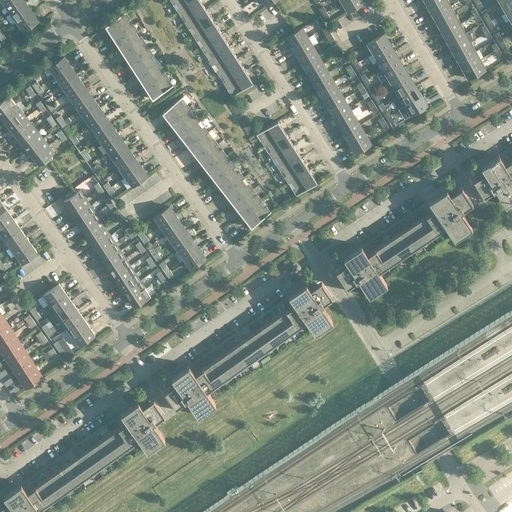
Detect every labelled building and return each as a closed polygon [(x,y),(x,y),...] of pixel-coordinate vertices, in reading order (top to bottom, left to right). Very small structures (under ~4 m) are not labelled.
[(26,2),(24,0),(11,0),(5,5),(11,13),(26,2)] [(193,0),(170,0),(173,5),(176,3),(179,8),(177,10),(177,11),(193,0)] [(206,9),(199,0),(193,0),(177,11),(181,17),(183,15),(187,20),(184,22),(185,23),(206,9)] [(364,1),(362,0),(344,0),(341,3),(346,12),(364,1)] [(451,5),(447,0),(439,0),(428,6),(433,15),(451,5)] [(511,6),(511,0),(500,0),(500,1),(505,11),(511,6)] [(32,11),(26,2),(11,13),(17,21),(32,11)] [(456,14),(451,5),(433,15),(438,24),(456,14)] [(214,21),(206,9),(185,23),(189,29),(191,27),(195,33),(192,34),(193,35),(214,21)] [(38,19),(32,11),(17,21),(23,30),(38,19)] [(130,18),(126,12),(105,25),(113,38),(134,24),(131,25),(128,20),(130,18)] [(461,23),(456,14),(438,24),(443,33),(461,23)] [(221,33),(214,21),(193,35),(197,41),(199,39),(202,45),(200,46),(200,47),(221,33)] [(466,32),(461,23),(443,33),(448,42),(466,32)] [(138,30),(134,24),(113,38),(121,50),(142,36),(141,36),(139,37),(136,32),(138,30)] [(308,37),(302,27),(286,37),(292,46),(308,37)] [(471,41),(466,32),(448,42),(453,51),(471,41)] [(229,45),(221,33),(200,47),(204,53),(207,51),(210,57),(208,58),(208,59),(229,45)] [(389,43),(383,34),(366,44),(372,53),(389,43)] [(146,43),(142,36),(121,50),(129,62),(150,49),(149,48),(147,49),(143,44),(146,43)] [(313,45),(308,37),(292,46),(297,55),(313,45)] [(476,50),(471,41),(453,51),(458,60),(476,50)] [(394,51),(389,43),(372,53),(377,62),(394,51)] [(237,58),(229,45),(208,59),(212,65),(215,64),(218,69),(216,70),(216,71),(237,58)] [(318,54),(313,45),(297,55),(302,64),(318,54)] [(154,55),(150,49),(129,62),(136,74),(157,61),(157,60),(155,62),(151,56),(154,55)] [(481,59),(476,50),(458,60),(463,69),(481,59)] [(400,60),(394,51),(377,62),(382,71),(400,60)] [(323,63),(318,54),(302,64),(307,72),(323,63)] [(49,67),(55,76),(70,65),(64,57),(49,67)] [(245,70),(237,58),(216,71),(220,77),(222,76),(226,81),(223,83),(224,83),(245,70)] [(486,68),(481,59),(463,69),(463,70),(463,69),(468,78),(486,68)] [(405,69),(400,60),(382,71),(387,79),(405,69)] [(161,67),(157,61),(136,74),(144,86),(165,73),(165,72),(162,74),(159,68),(161,67)] [(329,72),(323,63),(307,72),(313,81),(329,72)] [(76,74),(70,65),(55,76),(61,84),(76,74)] [(410,78),(405,69),(387,79),(393,88),(410,78)] [(253,82),(245,70),(224,83),(228,90),(230,88),(234,94),(232,95),(232,96),(253,82)] [(334,80),(329,72),(313,81),(318,90),(334,80)] [(169,79),(165,73),(144,86),(152,99),(173,85),(170,86),(167,81),(169,79)] [(82,82),(76,74),(61,84),(67,93),(82,82)] [(415,86),(410,78),(393,88),(398,97),(415,86)] [(339,89),(334,80),(318,90),(323,99),(339,89)] [(88,90),(82,82),(67,93),(73,101),(88,90)] [(421,95),(415,86),(398,97),(403,106),(421,95)] [(344,98),(339,89),(323,99),(328,108),(344,98)] [(94,99),(88,90),(73,101),(79,109),(94,99)] [(0,102),(0,114),(15,102),(9,95),(0,102)] [(426,104),(421,95),(403,106),(398,109),(404,118),(426,104)] [(162,112),(171,124),(191,109),(186,103),(184,105),(180,99),(182,98),(182,97),(162,112)] [(350,107),(344,98),(328,108),(334,117),(350,107)] [(100,107),(94,99),(79,109),(84,118),(100,107)] [(21,109),(15,102),(0,114),(0,115),(5,122),(21,109)] [(106,115),(100,107),(84,118),(90,126),(106,115)] [(355,116),(350,107),(334,117),(339,125),(355,116)] [(26,117),(21,109),(5,122),(11,129),(26,117)] [(191,110),(191,109),(171,124),(180,136),(200,120),(195,115),(193,116),(189,111),(191,110)] [(111,124),(106,115),(90,126),(96,134),(111,124)] [(360,125),(355,116),(339,125),(344,134),(360,125)] [(32,124),(26,117),(11,129),(16,136),(32,124)] [(200,121),(200,120),(180,136),(189,147),(209,132),(204,126),(202,128),(198,123),(200,121)] [(286,133),(278,121),(257,134),(257,135),(259,133),(263,139),(261,140),(265,147),(286,133)] [(37,131),(32,124),(16,136),(22,143),(37,131)] [(117,132),(111,124),(96,134),(102,143),(117,132)] [(365,133),(360,125),(344,134),(349,143),(365,133)] [(43,138),(37,131),(22,143),(27,150),(43,138)] [(123,141),(117,132),(102,143),(108,151),(123,141)] [(209,132),(189,147),(198,158),(217,143),(213,137),(211,139),(207,134),(209,132)] [(293,145),(286,133),(265,147),(268,146),(271,151),(269,153),(272,159),(293,145)] [(371,143),(365,133),(349,143),(355,152),(371,143)] [(49,145),(43,138),(27,150),(33,157),(49,145)] [(129,149),(123,141),(108,151),(114,160),(129,149)] [(218,144),(217,143),(198,158),(207,170),(226,154),(222,149),(219,150),(216,145),(218,144)] [(55,152),(49,145),(33,157),(39,165),(42,162),(44,164),(53,158),(51,155),(55,152)] [(301,157),(293,145),(272,159),(273,159),(275,158),(279,163),(276,165),(280,171),(301,157)] [(135,157),(129,149),(114,160),(120,168),(135,157)] [(227,155),(226,154),(207,170),(215,181),(235,166),(231,160),(228,162),(224,157),(227,155)] [(481,166),(483,169),(485,172),(473,179),(483,196),(495,188),(500,196),(505,205),(511,200),(511,159),(505,164),(499,154),(481,166)] [(141,166),(135,157),(120,168),(126,176),(141,166)] [(309,169),(301,157),(280,171),(281,171),(283,170),(287,175),(284,177),(288,183),(309,169)] [(147,174),(141,166),(126,176),(132,185),(147,174)] [(236,166),(235,166),(215,181),(224,193),(244,177),(239,171),(237,173),(233,168),(236,166)] [(317,182),(309,169),(288,183),(288,184),(291,182),(294,187),(292,189),(296,195),(317,182)] [(244,178),(244,177),(224,193),(233,204),(253,189),(248,183),(246,185),(242,180),(244,178)] [(462,187),(450,194),(448,192),(446,188),(428,200),(435,209),(426,215),(437,231),(445,226),(452,235),(454,239),(472,227),(461,210),(472,203),(462,187)] [(64,200),(69,208),(86,197),(80,189),(76,192),(74,189),(66,196),(67,198),(64,200)] [(253,189),(233,204),(242,215),(262,200),(257,194),(255,196),(251,191),(253,189)] [(91,205),(86,197),(69,208),(74,216),(91,205)] [(262,201),(262,200),(242,215),(251,227),(271,212),(266,206),(264,207),(260,202),(262,201)] [(96,212),(91,205),(74,216),(79,223),(96,212)] [(176,215),(169,206),(154,217),(160,225),(176,215)] [(0,227),(13,219),(7,210),(0,215),(0,227)] [(100,220),(96,212),(79,223),(84,231),(100,220)] [(181,223),(176,215),(160,225),(166,234),(181,223)] [(437,231),(426,215),(418,220),(429,237),(437,231)] [(19,227),(13,219),(0,227),(0,235),(2,239),(19,227)] [(105,227),(100,220),(84,231),(89,238),(105,227)] [(429,237),(418,220),(409,226),(420,242),(429,237)] [(187,231),(181,223),(166,234),(172,242),(187,231)] [(420,242),(409,226),(401,232),(412,248),(420,242)] [(25,235),(19,227),(2,239),(8,247),(25,235)] [(110,235),(105,227),(89,238),(94,246),(110,235)] [(193,240),(187,231),(172,242),(178,250),(193,240)] [(412,248),(401,232),(392,238),(403,254),(412,248)] [(31,244),(25,235),(8,247),(14,255),(31,244)] [(116,243),(110,235),(94,246),(99,254),(116,243)] [(403,254),(392,238),(384,243),(395,260),(403,254)] [(199,248),(193,240),(178,250),(184,259),(199,248)] [(120,250),(116,243),(99,254),(104,261),(120,250)] [(395,260),(384,243),(375,249),(386,265),(395,260)] [(37,252),(31,244),(14,255),(20,264),(37,252)] [(343,257),(346,260),(347,263),(336,270),(346,287),(358,279),(363,286),(369,295),(386,283),(384,280),(378,271),(386,265),(375,249),(367,254),(361,245),(343,257)] [(205,257),(199,248),(184,259),(190,268),(205,257)] [(125,258),(120,250),(104,261),(109,269),(125,258)] [(130,265),(125,258),(109,269),(114,276),(130,265)] [(135,273),(130,265),(114,276),(119,284),(135,273)] [(140,280),(135,273),(119,284),(124,291),(140,280)] [(145,288),(140,280),(124,291),(129,299),(145,288)] [(321,280),(310,288),(306,283),(288,295),(295,304),(287,309),(298,326),(306,320),(312,329),(330,317),(321,304),(332,296),(321,280)] [(9,285),(5,281),(0,284),(4,289),(9,285)] [(65,292),(59,283),(42,295),(48,304),(65,292)] [(12,290),(9,285),(4,289),(7,294),(12,290)] [(150,296),(145,288),(129,299),(134,307),(150,296)] [(71,301),(65,292),(48,304),(54,312),(71,301)] [(21,302),(17,297),(12,301),(15,306),(21,302)] [(77,309),(71,301),(54,312),(60,321),(77,309)] [(24,307),(21,302),(15,306),(19,311),(24,307)] [(83,317),(77,309),(60,321),(66,329),(83,317)] [(298,326),(287,309),(278,315),(290,331),(298,326)] [(33,319),(29,314),(24,318),(27,323),(33,319)] [(0,328),(8,324),(3,315),(0,316),(0,328)] [(290,331),(278,315),(270,321),(281,337),(290,331)] [(89,326),(83,317),(66,329),(72,337),(89,326)] [(36,324),(33,319),(27,323),(31,328),(36,324)] [(281,337),(270,321),(262,327),(273,343),(281,337)] [(0,341),(14,332),(8,324),(0,328),(0,341)] [(95,334),(89,326),(72,337),(78,346),(95,334)] [(273,343),(262,327),(253,333),(265,349),(273,343)] [(44,336),(41,331),(36,335),(39,339),(44,336)] [(20,341),(14,332),(0,341),(0,347),(3,352),(20,341)] [(265,349),(253,333),(245,339),(256,355),(265,349)] [(48,341),(44,336),(39,339),(42,344),(48,341)] [(256,355),(245,339),(236,345),(248,361),(256,355)] [(25,349),(20,341),(3,352),(8,360),(25,349)] [(248,361),(236,345),(228,351),(239,367),(248,361)] [(56,352),(53,348),(47,351),(51,356),(56,352)] [(31,358),(25,349),(8,360),(14,369),(31,358)] [(239,367),(228,351),(220,356),(231,373),(239,367)] [(59,357),(56,352),(51,356),(54,361),(59,357)] [(261,361),(263,364),(271,358),(269,355),(261,361)] [(231,373),(220,356),(211,362),(223,378),(231,373)] [(36,366),(31,358),(14,369),(19,377),(36,366)] [(223,378),(211,362),(203,368),(214,384),(223,378)] [(171,377),(174,380),(175,383),(164,391),(175,407),(177,406),(177,405),(187,399),(198,415),(215,403),(206,390),(214,384),(203,368),(195,374),(189,365),(171,377)] [(42,375),(36,366),(19,377),(25,386),(42,375)] [(153,398),(142,406),(138,400),(121,413),(127,422),(119,427),(130,443),(138,438),(147,450),(164,438),(153,422),(165,414),(153,398)] [(130,443),(119,427),(111,433),(122,449),(130,443)] [(122,449),(111,433),(102,439),(114,455),(122,449)] [(114,455),(102,439),(94,445),(105,461),(114,455)] [(105,461),(94,445),(86,451),(97,467),(105,461)] [(97,467),(86,451),(77,457),(88,473),(97,467)] [(88,473),(77,457),(69,463),(80,479),(88,473)] [(80,479),(69,463),(60,469),(72,485),(80,479)] [(72,485),(60,469),(52,474),(63,491),(72,485)] [(63,491),(52,474),(44,480),(55,496),(63,491)] [(55,496),(44,480),(35,486),(47,502),(55,496)] [(4,495),(6,498),(8,501),(0,506),(0,511),(41,511),(39,508),(47,502),(35,486),(27,492),(21,483),(4,495)]
